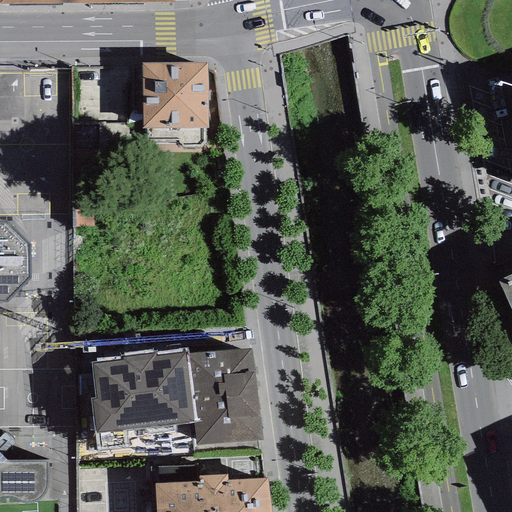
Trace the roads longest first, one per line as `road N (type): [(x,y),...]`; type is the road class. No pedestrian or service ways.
road 1 (tertiary): [(234,31),(303,511)]
road 2 (secondary): [(481,443),(417,59),(394,32),(386,0)]
road 3 (unknown): [(0,189),(26,205),(48,257),(67,511)]
road 4 (secondary): [(234,31),(0,36)]
